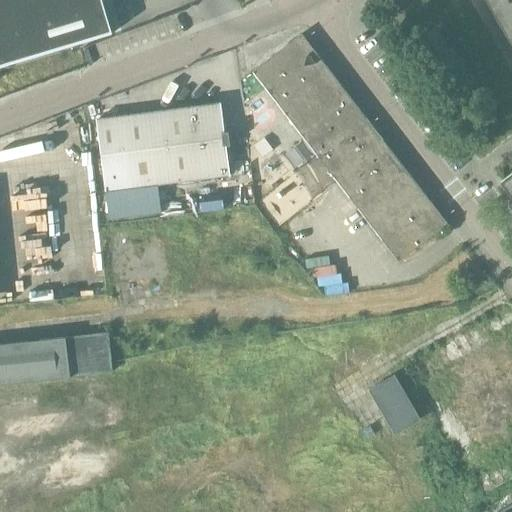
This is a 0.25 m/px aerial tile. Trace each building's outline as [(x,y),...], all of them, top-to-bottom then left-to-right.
[(0,0),(0,65),(107,33),(108,35),(114,33),(103,0),(0,0)] [(511,0),(505,0),(492,8),(508,35),(511,32),(511,0)] [(253,71),(321,160),(370,122),(315,51),(316,50),(307,38),(306,39),(302,34),(253,71)] [(97,119),(106,191),(230,175),(221,103),(97,119)] [(370,122),(321,160),(399,261),(448,224),(444,218),(445,218),(436,206),(435,206),(380,135),(381,134),(371,122),(370,122)] [(511,173),(502,181),(511,194),(511,173)] [(441,341),(425,313),(390,334),(406,362),(441,341)] [(0,384),(113,372),(108,332),(0,344),(0,384)] [(394,375),(370,390),(395,433),(420,419),(394,375)]
